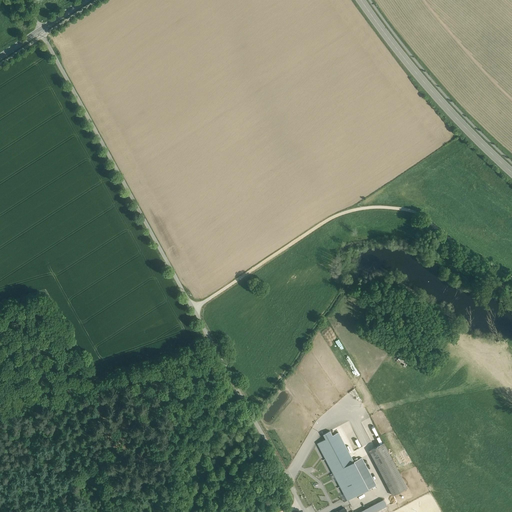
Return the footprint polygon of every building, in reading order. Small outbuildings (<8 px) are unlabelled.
[(350,420),(357,436),(360,435),(354,419),(350,420)] [(337,432),(339,431),(344,441),(345,441),(351,455),(354,454),(341,425),(335,427),(337,432)] [(354,462),(338,432),(332,435),(330,431),(323,434),(326,439),(318,443),(348,500),(376,485),(362,458),(354,462)] [(385,441),(369,450),(393,495),(409,486),(385,441)] [(384,500),(360,511),(375,511),(387,506),(384,500)]
